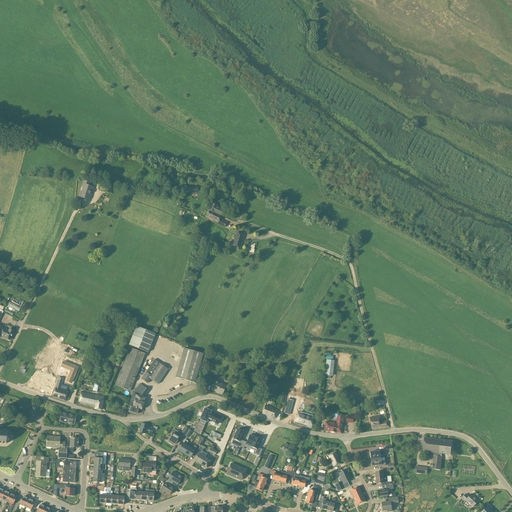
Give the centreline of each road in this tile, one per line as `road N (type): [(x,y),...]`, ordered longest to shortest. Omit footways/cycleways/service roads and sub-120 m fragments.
road 1 (track): [(511,167),(326,59),(317,0)]
road 2 (tertiary): [(346,436),(293,428),(208,397),(157,416),(119,418)]
road 3 (tertiary): [(511,493),(460,435),(346,436)]
road 4 (unclassified): [(0,370),(78,206)]
road 5 (residential): [(79,511),(83,433),(42,429),(15,482)]
road 6 (tertiary): [(119,418),(0,381)]
